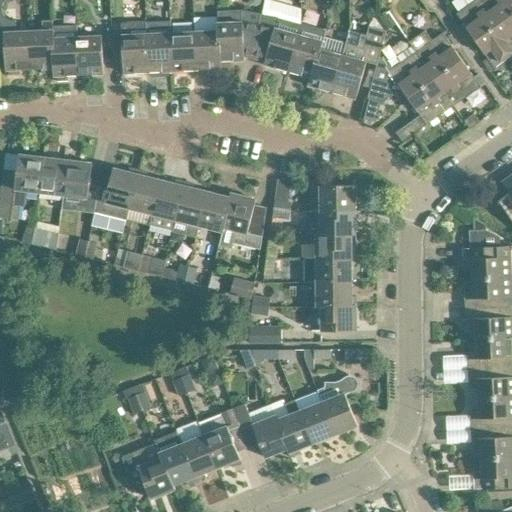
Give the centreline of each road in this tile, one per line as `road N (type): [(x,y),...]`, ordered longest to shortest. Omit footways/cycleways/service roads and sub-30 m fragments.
road 1 (residential): [(426,198),(345,140),(303,139),(219,118),(171,135),(54,109),(0,112)]
road 2 (residential): [(392,458),(411,410),(409,253),(411,226),(426,198)]
road 3 (residential): [(280,511),(371,476),(392,458)]
